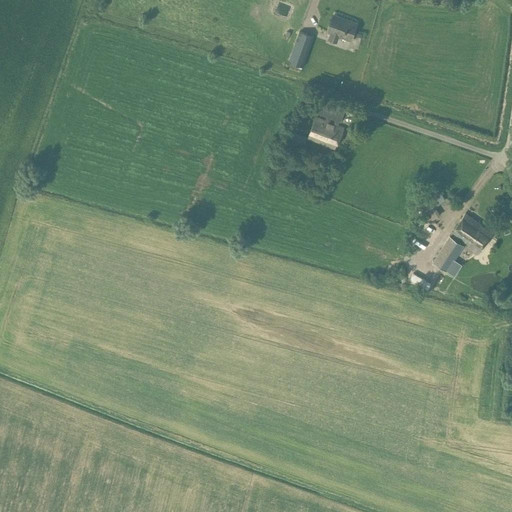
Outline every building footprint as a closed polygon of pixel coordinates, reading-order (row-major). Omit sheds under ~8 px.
[(344,21),(332,16),(327,31),(331,33),(329,39),(336,42),(339,36),(351,40),(357,23),(345,19),(344,21)] [(314,36),(299,31),(289,61),(286,70),(297,73),(299,68),(302,69),(303,66),(314,36)] [(315,66),(324,71),(328,63),(319,59),(315,66)] [(323,99),(318,113),(343,123),(348,109),(323,99)] [(328,122),(316,117),(308,139),(336,150),(344,128),(335,125),(334,126),(328,124),(328,122)] [(307,137),(288,130),(285,140),(304,147),(307,137)] [(445,200),(439,191),(428,198),(424,209),(431,221),(441,215),(435,207),(445,200)] [(493,232),(465,213),(451,233),(467,244),(465,247),(477,255),(493,232)] [(464,246),(449,237),(433,262),(447,271),(464,246)]
